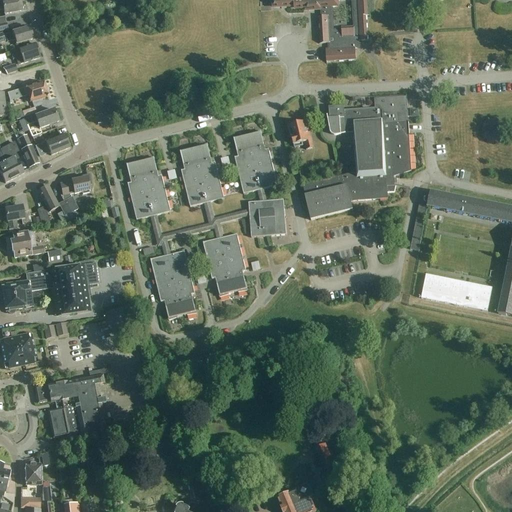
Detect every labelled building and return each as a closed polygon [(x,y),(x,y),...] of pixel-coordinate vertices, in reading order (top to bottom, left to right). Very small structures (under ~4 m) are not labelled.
[(22,12),(20,0),(15,0),(7,1),(0,2),(0,10),(3,10),(4,15),(22,12)] [(272,0),(273,7),(293,6),(293,8),(320,7),(321,17),(319,17),(320,44),(328,44),(328,50),(326,50),(326,62),(356,60),(355,47),(358,47),(360,45),(360,42),(367,42),(365,16),(367,16),(366,0),(272,0)] [(0,32),(8,31),(7,24),(0,24),(0,32)] [(33,40),(29,27),(12,32),(13,36),(11,36),(11,34),(5,35),(7,41),(14,39),(16,45),(33,40)] [(11,52),(13,59),(15,58),(18,66),(40,59),(35,44),(11,52)] [(14,65),(3,68),(7,75),(17,72),(14,65)] [(11,93),(7,94),(9,99),(9,101),(13,100),(28,96),(30,102),(48,97),(43,83),(11,93)] [(337,135),(354,134),(357,173),(302,186),(311,220),(311,221),(353,211),(351,204),(358,202),(388,200),(387,194),(394,193),(395,187),(410,190),(410,189),(395,186),(395,184),(397,184),(397,179),(394,179),(394,177),(412,172),(407,97),(375,100),(376,109),(344,111),(344,107),(329,108),(330,119),(329,119),(331,132),(331,133),(332,134),(333,134),(334,135),(335,135),(336,135),(337,135)] [(24,118),(37,114),(35,108),(22,113),(24,118)] [(58,123),(54,110),(35,117),(34,115),(24,119),(32,138),(41,134),(39,130),(58,123)] [(414,122),(416,170),(423,170),(421,122),(414,122)] [(307,130),(305,123),(289,127),(294,146),(305,143),(306,151),(314,149),(309,129),(307,130)] [(266,150),(262,132),(253,134),(253,135),(244,137),(243,136),(234,138),(239,157),(236,158),(245,195),(258,191),(261,203),(249,204),(250,211),(215,220),(211,203),(225,199),(216,163),(213,163),(208,145),(199,147),(200,148),(190,151),(190,149),(181,151),(186,170),(182,171),(191,208),(204,205),(209,226),(162,237),(157,216),(172,212),(163,176),(159,177),(155,158),(146,160),(146,161),(137,164),(136,162),(128,164),(132,183),(129,184),(138,221),(151,218),(158,249),(162,248),(165,258),(151,261),(162,304),(165,303),(169,322),(178,319),(178,318),(187,316),(188,317),(197,315),(192,296),(196,295),(185,253),(171,256),(168,242),(215,231),(217,241),(204,244),(213,281),(216,280),(221,299),(230,297),(229,295),(239,293),(239,294),(248,292),(243,274),(247,273),(238,236),(224,239),(220,226),(250,218),(252,239),(287,236),(284,201),(268,202),(264,190),(279,186),(270,149),(266,150)] [(51,156),(69,149),(64,135),(35,147),(39,156),(49,152),(51,156)] [(29,169),(39,164),(26,136),(19,139),(23,149),(21,150),(29,169)] [(5,162),(14,179),(23,174),(16,159),(21,157),(17,148),(4,156),(5,162)] [(0,173),(5,184),(14,179),(5,162),(4,156),(2,156),(0,157),(0,173)] [(227,167),(235,165),(233,157),(225,159),(227,167)] [(174,180),(182,179),(180,170),(172,172),(174,180)] [(70,182),(65,184),(60,184),(62,196),(63,196),(64,202),(58,205),(62,212),(64,217),(78,210),(72,198),(71,198),(69,195),(74,194),(82,193),(82,195),(88,193),(88,192),(89,192),(88,186),(91,186),(89,176),(79,177),(80,180),(72,181),(72,182),(70,182)] [(37,211),(41,223),(42,226),(49,224),(47,214),(59,208),(48,186),(38,191),(46,206),(37,211)] [(511,208),(430,192),(430,193),(422,191),(410,250),(418,251),(427,207),(511,223),(511,239),(510,250),(497,315),(511,318),(511,208)] [(238,198),(226,202),(230,213),(242,210),(238,198)] [(21,220),(22,225),(31,224),(29,212),(23,214),(21,207),(4,210),(7,222),(16,221),(21,220)] [(114,219),(121,218),(119,209),(112,210),(114,219)] [(62,212),(57,215),(61,222),(66,219),(64,217),(62,212)] [(36,248),(33,231),(13,235),(14,241),(11,242),(13,253),(14,253),(15,259),(44,253),(43,247),(36,248)] [(149,245),(155,244),(152,231),(147,232),(149,245)] [(142,251),(144,257),(154,254),(153,248),(142,251)] [(50,268),(62,267),(60,251),(48,253),(50,268)] [(254,263),(255,271),(263,270),(262,262),(254,263)] [(15,310),(25,308),(33,307),(30,292),(47,289),(52,288),(56,317),(90,311),(86,285),(97,284),(94,264),(84,266),(46,271),(44,272),(33,273),(25,275),(26,283),(2,286),(6,311),(8,311),(9,312),(10,312),(11,312),(12,312),(13,312),(14,312),(14,311),(15,311),(15,310)] [(421,300),(488,313),(492,289),(426,276),(421,300)] [(59,337),(68,336),(66,324),(57,326),(59,337)] [(47,339),(56,338),(54,326),(45,328),(47,339)] [(29,340),(28,335),(3,340),(4,345),(1,346),(4,365),(8,364),(9,370),(34,365),(33,359),(36,358),(32,339),(29,340)] [(97,385),(104,384),(102,376),(109,375),(108,369),(89,373),(90,378),(58,384),(58,383),(34,388),(37,405),(49,402),(50,404),(55,403),(56,410),(47,412),(50,428),(53,440),(62,438),(63,441),(84,437),(84,435),(87,437),(99,434),(100,432),(102,433),(106,432),(101,405),(105,404),(104,399),(100,399),(97,385)] [(120,386),(105,389),(106,398),(122,395),(120,386)] [(327,450),(316,454),(323,471),(334,466),(327,450)] [(0,492),(5,493),(8,481),(10,472),(2,470),(3,465),(0,464),(0,492)] [(25,487),(41,486),(41,465),(24,466),(25,487)] [(315,511),(309,497),(312,496),(307,485),(276,498),(282,511),(315,511)] [(40,510),(40,501),(21,500),(20,509),(40,510)] [(81,511),(90,511),(89,501),(79,503),(81,511)] [(47,503),(47,511),(58,511),(58,503),(47,503)] [(79,511),(79,503),(63,506),(64,511),(79,511)]
